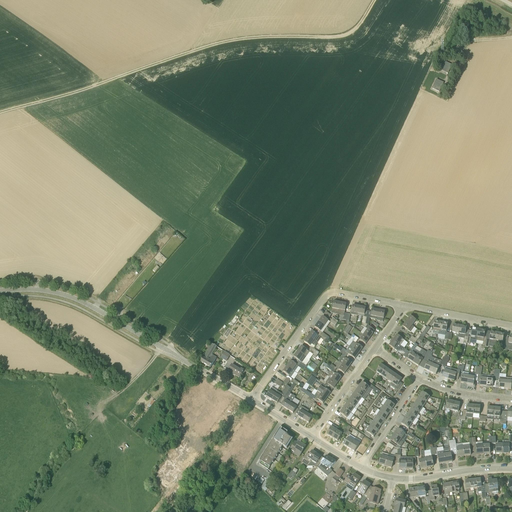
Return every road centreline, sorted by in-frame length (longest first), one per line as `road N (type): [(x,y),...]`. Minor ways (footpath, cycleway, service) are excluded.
road 1 (track): [(372,0),(344,37),(222,43),(0,111)]
road 2 (tertiary): [(250,399),(72,297),(0,292)]
road 3 (residential): [(403,304),(326,293),(250,399)]
